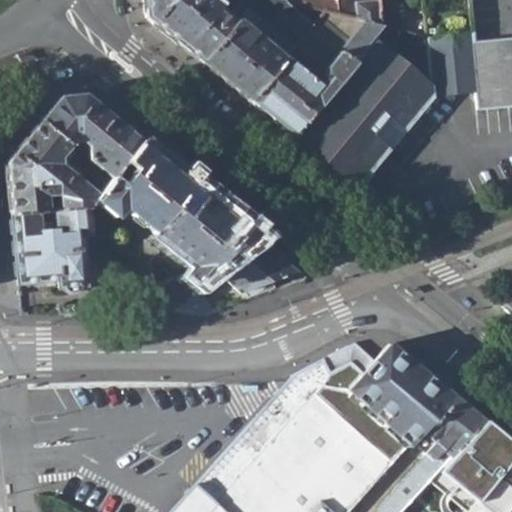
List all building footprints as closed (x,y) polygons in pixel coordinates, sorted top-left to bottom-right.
[(142,0),(145,15),(204,63),(230,28),(211,13),(217,5),(211,0),(142,0)] [(204,63),(249,100),(321,10),(284,0),(283,0),(252,0),(236,21),(230,28),(204,63)] [(252,0),(234,0),(225,11),(236,21),(252,0)] [(333,0),(283,0),(284,0),(321,10),(335,14),(333,0)] [(369,0),(370,1),(356,3),(354,0),(333,0),(335,14),(378,26),(376,8),(375,0),(369,0)] [(375,0),(376,8),(378,26),(395,30),(392,0),(375,0)] [(249,100),(291,134),(370,36),(378,26),(335,14),(321,10),(249,100)] [(427,39),(432,98),(478,94),(473,43),(472,35),(427,39)] [(370,36),(365,42),(291,134),(356,189),(432,98),(430,86),(370,36)] [(511,39),(473,43),(478,94),(479,111),(511,108),(511,39)] [(38,123),(67,147),(75,135),(85,137),(89,160),(99,169),(110,180),(141,141),(84,94),(62,94),(38,123)] [(90,204),(96,197),(89,191),(58,164),(58,155),(67,147),(38,123),(5,162),(10,215),(83,210),(90,204)] [(190,278),(205,287),(220,274),(262,240),(141,141),(110,180),(103,188),(96,197),(90,204),(109,218),(115,210),(197,272),(190,278)] [(66,160),(79,171),(86,163),(71,152),(66,160)] [(103,188),(110,180),(99,169),(90,179),(96,183),(103,188)] [(96,183),(89,191),(96,197),(103,188),(96,183)] [(86,244),(83,210),(10,215),(16,285),(56,282),(57,288),(61,287),(61,293),(65,295),(78,294),(82,288),(87,287),(82,245),(86,244)] [(287,279),(292,277),(304,275),(262,240),(220,274),(222,279),(227,275),(238,291),(287,279)] [(162,315),(170,315),(205,287),(190,278),(179,279),(159,281),(162,315)] [(219,309),(205,287),(170,315),(202,314),(219,309)] [(511,315),(511,304),(503,308),(511,315)] [(356,511),(366,500),(423,437),(359,385),(378,364),(359,346),(306,374),(295,379),(288,388),(200,487),(220,506),(214,511),(356,511)] [(378,364),(359,385),(423,437),(457,400),(393,348),(378,364)] [(379,511),(380,511),(403,511),(483,421),(457,400),(423,437),(431,443),(424,453),(426,459),(379,511)] [(511,511),(511,444),(483,421),(403,511),(511,511)] [(176,511),(214,511),(220,506),(200,487),(176,511)] [(363,511),(370,504),(366,500),(356,511),(363,511)]
